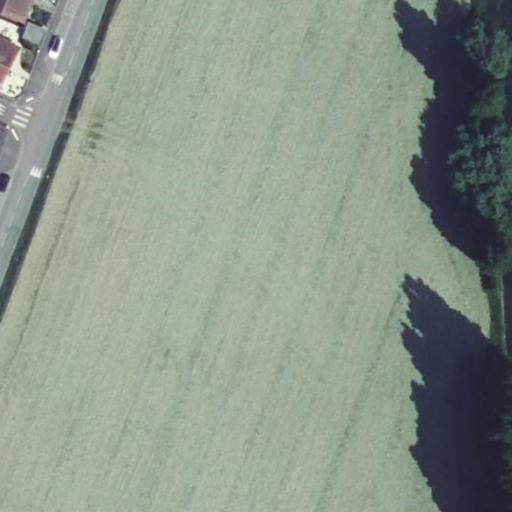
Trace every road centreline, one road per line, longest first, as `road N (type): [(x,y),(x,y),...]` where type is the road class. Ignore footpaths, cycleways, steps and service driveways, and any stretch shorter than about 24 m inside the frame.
road 1 (residential): [(46,129),(95,0)]
road 2 (residential): [(0,252),(46,129)]
